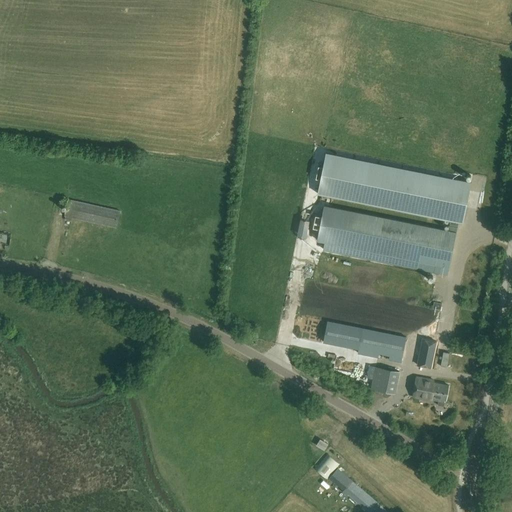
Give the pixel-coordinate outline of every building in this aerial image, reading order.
[(448,231),(324,206),(317,240),(441,265),(440,273),(447,274),(459,221),(467,180),(326,152),(318,193),(451,220),(448,231)] [(68,199),(65,216),(116,227),(120,210),(68,199)] [(300,246),(296,257),(302,259),(306,248),(300,246)] [(298,295),(302,295),(302,304),(307,305),(309,283),(299,282),(298,295)] [(380,322),(423,331),(426,317),(377,307),(375,314),(382,315),(380,322)] [(406,337),(363,328),(358,354),(378,358),(379,353),(389,356),(388,360),(401,362),(406,337)] [(437,344),(422,341),(417,367),(433,369),(437,344)] [(375,369),(376,388),(399,387),(398,366),(387,367),(387,368),(375,369)] [(363,370),(361,377),(368,378),(370,371),(363,370)] [(446,400),(448,385),(434,383),(435,381),(416,377),(413,396),(432,400),(432,398),(446,400)] [(324,450),(328,444),(320,439),(316,445),(324,450)] [(325,475),(366,510),(367,509),(371,511),(370,511),(384,511),(377,505),(378,504),(334,465),(325,475)]
